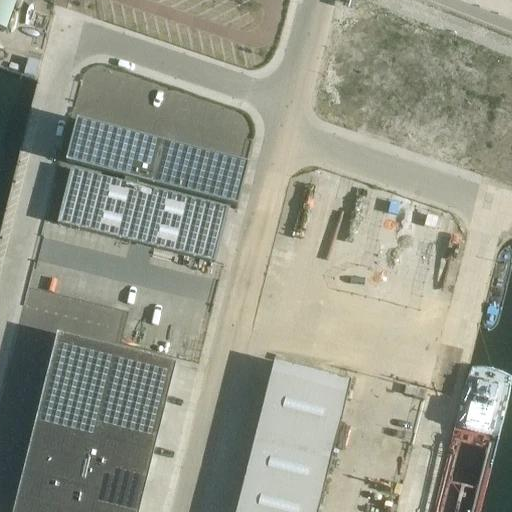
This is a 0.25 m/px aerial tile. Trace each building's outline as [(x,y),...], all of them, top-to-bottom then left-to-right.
[(511,65),(347,3),(323,67),(511,138),(511,65)] [(0,99),(17,95),(13,80),(0,75),(0,99)] [(80,122),(69,165),(124,179),(123,184),(135,186),(136,182),(230,206),(241,164),(80,122)] [(71,171),(57,225),(212,263),(225,209),(135,186),(123,184),(71,171)] [(302,178),(260,343),(394,377),(433,222),(302,178)] [(63,341),(20,511),(135,511),(172,364),(118,351),(118,354),(63,341)] [(316,511),(349,382),(272,363),(234,511),(316,511)]
